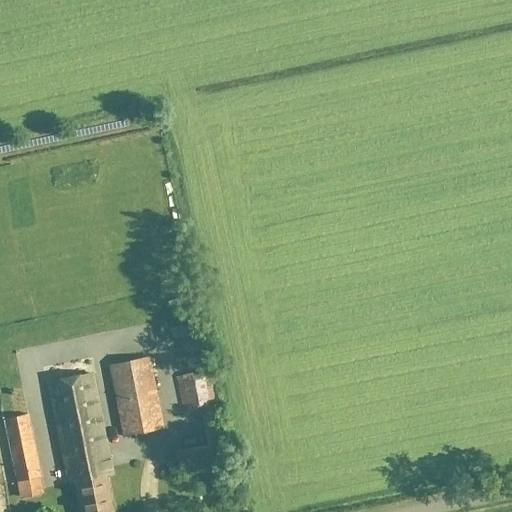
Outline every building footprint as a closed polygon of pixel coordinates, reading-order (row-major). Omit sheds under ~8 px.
[(109,366),(123,437),(163,429),(149,358),(109,366)] [(175,378),(183,417),(215,412),(209,372),(175,378)] [(111,476),(90,375),(48,383),(68,485),(74,483),(79,511),(112,511),(105,477),(111,476)] [(27,415),(4,420),(16,481),(39,477),(27,415)] [(222,468),(219,452),(218,447),(200,450),(175,455),(178,475),(222,468)]
